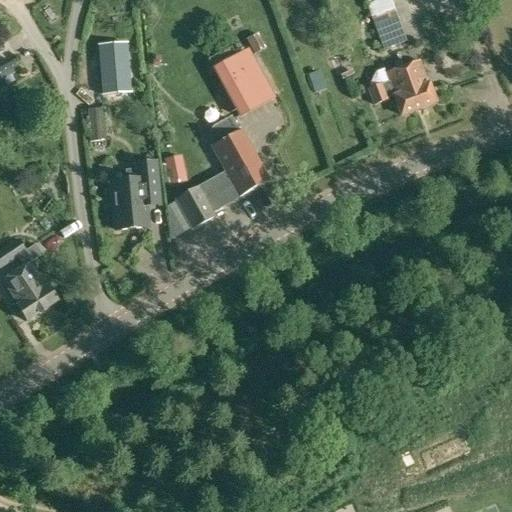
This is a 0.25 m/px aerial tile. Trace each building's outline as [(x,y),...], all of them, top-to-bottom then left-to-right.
[(373,21),(383,49),(406,42),(394,13),(388,0),(368,0),(366,1),(374,21),(373,21)] [(258,33),(246,40),(254,54),(266,48),(258,33)] [(130,94),(126,45),(97,47),(101,97),(130,94)] [(211,69),(239,121),(275,99),(247,50),(211,69)] [(0,68),(0,81),(3,80),(6,85),(12,82),(9,76),(18,72),(12,62),(0,68)] [(393,97),(401,116),(435,103),(428,84),(427,85),(418,63),(386,75),(389,82),(366,90),(372,107),(387,102),(386,100),(393,97)] [(98,68),(87,69),(88,89),(99,88),(98,68)] [(86,111),(89,143),(105,141),(102,110),(86,111)] [(211,147),(226,173),(239,198),(268,182),(240,131),(239,131),(232,117),(213,127),(211,130),(210,135),(209,139),(213,146),(211,147)] [(163,160),(168,187),(186,183),(181,157),(163,160)] [(175,201),(191,230),(192,230),(214,218),(211,214),(239,198),(226,173),(175,201)] [(124,216),(125,239),(150,237),(148,216),(155,215),(152,185),(142,186),(142,190),(134,191),(135,199),(123,200),(123,206),(118,206),(119,217),(124,216)] [(17,308),(26,322),(56,302),(47,288),(45,289),(29,264),(42,257),(35,246),(25,252),(17,240),(0,251),(0,270),(17,259),(23,269),(2,282),(18,307),(17,308)] [(419,461),(430,480),(472,453),(461,435),(419,461)]
